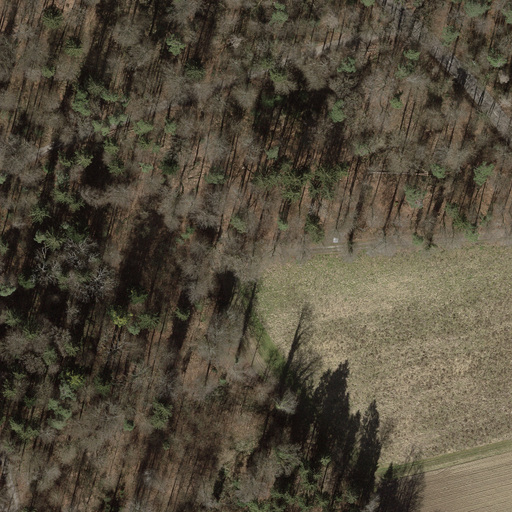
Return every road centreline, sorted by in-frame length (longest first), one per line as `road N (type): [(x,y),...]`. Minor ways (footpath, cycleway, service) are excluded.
road 1 (track): [(0,179),(30,155),(407,15)]
road 2 (unclassified): [(511,131),(390,0)]
